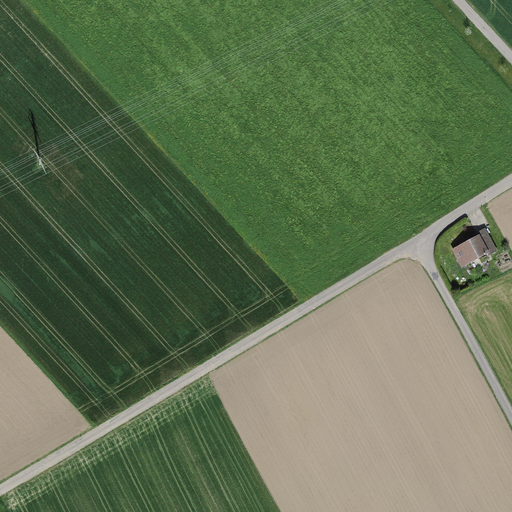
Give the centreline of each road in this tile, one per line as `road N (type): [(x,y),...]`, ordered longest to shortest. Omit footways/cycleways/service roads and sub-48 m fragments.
road 1 (residential): [(415,240),(0,488)]
road 2 (residential): [(415,240),(511,419)]
